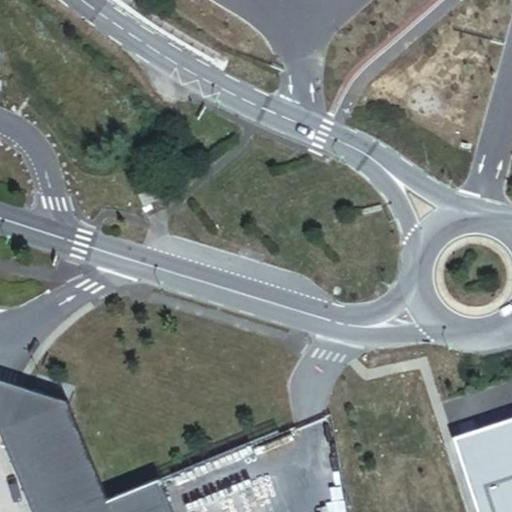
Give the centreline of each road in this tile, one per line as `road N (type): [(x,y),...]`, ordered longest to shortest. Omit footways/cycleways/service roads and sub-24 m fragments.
road 1 (unclassified): [(363,327),(0,218)]
road 2 (secondary): [(90,0),(140,40),(374,164)]
road 3 (secondary): [(478,230),(374,164)]
